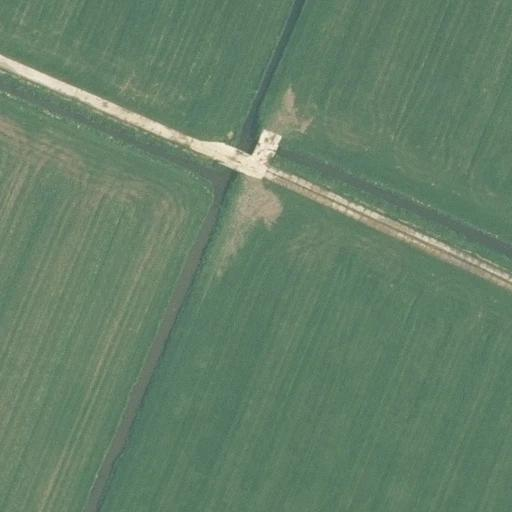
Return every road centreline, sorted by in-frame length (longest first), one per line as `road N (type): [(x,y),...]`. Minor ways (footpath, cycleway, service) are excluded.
road 1 (track): [(0,62),(256,170),(271,137)]
road 2 (track): [(256,170),(511,284)]
